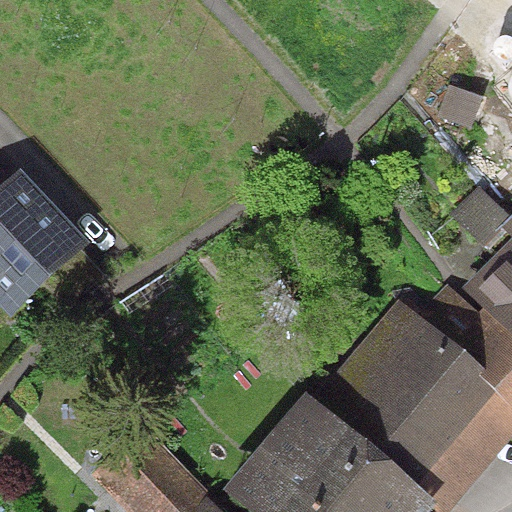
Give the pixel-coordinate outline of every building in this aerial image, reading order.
[(439,116),(472,128),(483,96),(450,85),(439,116)] [(0,186),(11,176),(0,164),(0,186)] [(0,303),(12,316),(90,242),(20,168),(11,176),(0,186),(0,303)] [(452,214),(495,255),(511,238),(511,236),(503,227),(511,218),(479,186),(452,214)] [(511,218),(503,227),(511,236),(511,238),(495,255),(461,290),(458,293),(480,315),(483,311),(511,339),(511,218)] [(511,339),(483,311),(480,315),(458,293),(448,284),(419,317),(478,371),(472,376),(511,412),(511,339)] [(419,317),(399,300),(315,398),(436,502),(431,508),(435,511),(452,511),(511,442),(511,412),(472,376),(478,371),(419,317)] [(306,391),(221,489),(247,511),(427,511),(431,508),(436,502),(315,398),(306,391)] [(223,511),(143,430),(94,475),(129,511),(223,511)]
